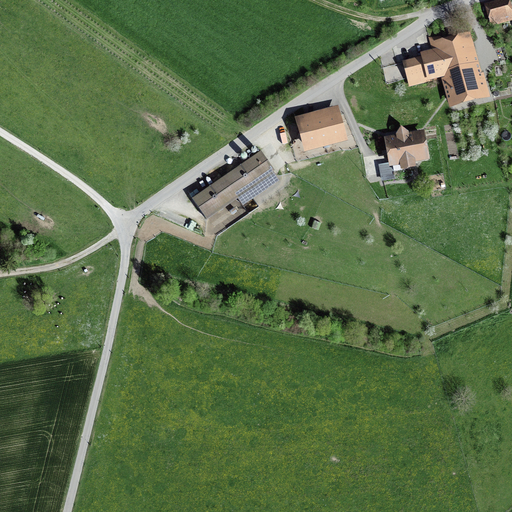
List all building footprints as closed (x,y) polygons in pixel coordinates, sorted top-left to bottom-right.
[(491,23),(511,18),(509,13),(511,11),(509,0),(486,6),(491,23)] [(422,57),(428,77),(447,72),(455,101),(487,93),(482,74),(474,76),(465,44),(472,42),(469,30),(461,32),(462,36),(442,42),(440,35),(429,38),(434,54),(422,57)] [(428,77),(422,57),(405,62),(411,85),(429,81),(428,77)] [(343,137),(337,115),(300,125),(306,147),(343,137)] [(398,138),(388,140),(392,164),(426,158),(421,134),(407,136),(406,132),(401,129),(397,133),(398,138)] [(206,219),(274,172),(259,151),(191,198),(206,219)]
